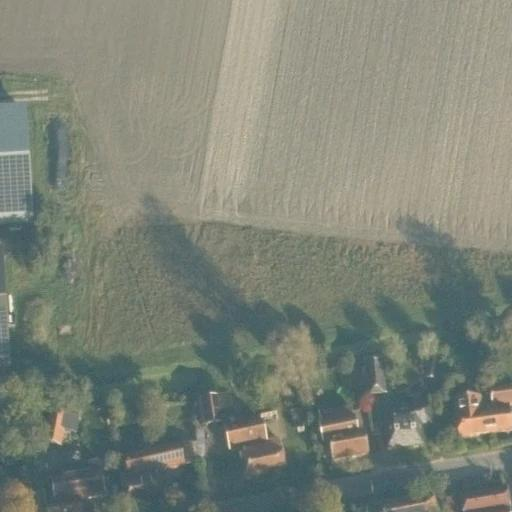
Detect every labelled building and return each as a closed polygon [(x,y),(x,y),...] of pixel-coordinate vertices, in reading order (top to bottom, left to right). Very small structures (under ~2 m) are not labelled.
[(0,367),(9,367),(3,257),(0,256),(0,224),(33,223),(26,115),(0,116),(0,367)] [(380,364),(380,363),(363,365),(366,398),(368,398),(368,399),(383,398),(383,396),(385,396),(383,364),(380,364)] [(452,384),(439,383),(437,403),(450,404),(452,384)] [(486,409),(490,436),(511,433),(511,429),(509,407),(511,406),(511,387),(489,391),(491,408),(486,409)] [(227,424),(223,398),(197,402),(201,428),(227,424)] [(490,436),(486,409),(484,409),(484,407),(480,407),(479,399),(453,402),(458,440),(490,436)] [(403,411),(403,406),(384,408),(387,451),(423,449),(422,428),(431,427),(430,409),(403,411)] [(358,437),(352,411),(352,409),(318,416),(320,426),(318,427),(322,445),(328,444),(332,463),(368,456),(364,436),(358,437)] [(76,436),(79,421),(51,415),(45,446),(61,450),(64,434),(76,436)] [(267,445),(262,423),(224,432),(229,453),(244,450),(245,457),(239,458),(245,481),(286,473),(279,442),(267,445)] [(195,466),(191,446),(180,448),(124,460),(128,479),(121,480),(123,488),(122,488),(126,509),(162,501),(158,480),(157,480),(156,474),(195,466)] [(93,475),(92,465),(58,470),(59,480),(50,481),(44,494),(46,507),(45,507),(45,511),(80,511),(79,502),(105,498),(101,473),(93,475)] [(510,511),(507,491),(460,498),(462,511),(509,511),(510,511)] [(435,511),(432,497),(372,508),(372,511),(435,511)]
